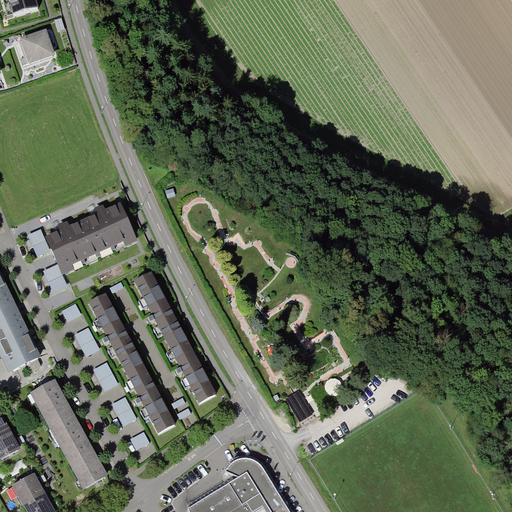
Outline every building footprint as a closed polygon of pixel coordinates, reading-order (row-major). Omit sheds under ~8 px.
[(1,0),(6,20),(39,12),(36,0),(1,0)] [(47,30),(14,41),(23,68),(56,57),(51,43),(47,30)] [(138,242),(121,203),(105,210),(103,206),(95,210),(97,215),(69,228),(67,222),(58,226),(61,231),(45,238),(51,252),(57,265),(62,277),(76,271),(74,266),(81,263),(83,266),(87,264),(86,261),(96,256),(97,258),(101,257),(100,254),(111,249),(113,252),(116,250),(115,247),(123,244),(125,248),(138,242)] [(41,230),(29,236),(38,257),(51,252),(45,238),(41,230)] [(62,277),(57,265),(43,272),(54,293),(67,286),(62,277)] [(152,273),(134,283),(165,340),(183,330),(152,273)] [(18,312),(0,275),(0,356),(8,373),(40,357),(18,312)] [(107,295),(90,304),(123,367),(140,358),(107,295)] [(75,305),(62,313),(68,322),(81,315),(75,305)] [(89,328),(74,336),(86,358),(101,350),(89,328)] [(183,330),(165,340),(180,369),(200,406),(218,396),(183,330)] [(331,362),(323,349),(304,360),(312,373),(331,362)] [(176,426),(140,358),(123,367),(140,399),(159,435),(176,426)] [(108,363),(93,371),(105,393),(120,385),(108,363)] [(31,394),(45,420),(70,406),(56,381),(31,394)] [(127,398),(112,405),(124,427),(138,419),(127,398)] [(45,420),(58,445),(83,431),(70,406),(45,420)] [(0,436),(11,430),(0,409),(0,436)] [(0,462),(22,450),(11,430),(0,436),(0,462)] [(58,445),(70,467),(95,452),(83,431),(58,445)] [(144,433),(131,440),(137,451),(150,444),(144,433)] [(70,467),(83,491),(110,477),(95,452),(70,467)] [(289,511),(263,469),(257,463),(250,461),(247,460),(244,460),(236,461),(230,466),(227,473),(238,478),(188,510),(189,511),(289,511)] [(46,494),(35,474),(11,487),(22,507),(46,494)] [(55,511),(46,494),(22,507),(25,511),(55,511)]
